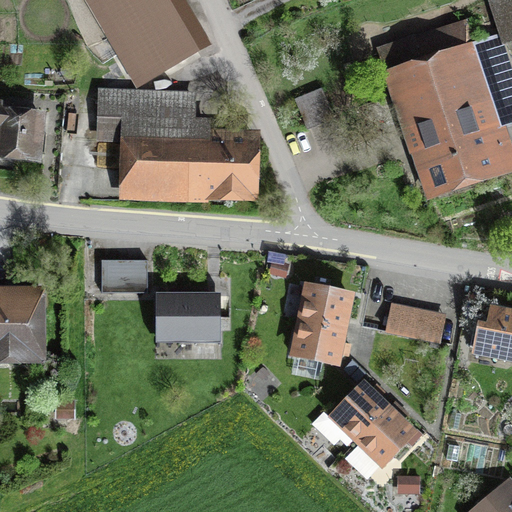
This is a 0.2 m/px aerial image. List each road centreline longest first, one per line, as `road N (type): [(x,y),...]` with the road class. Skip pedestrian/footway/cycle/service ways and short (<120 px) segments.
road 1 (residential): [(312,237),(0,203)]
road 2 (unclassified): [(212,0),(312,237)]
road 3 (residential): [(511,270),(312,237)]
